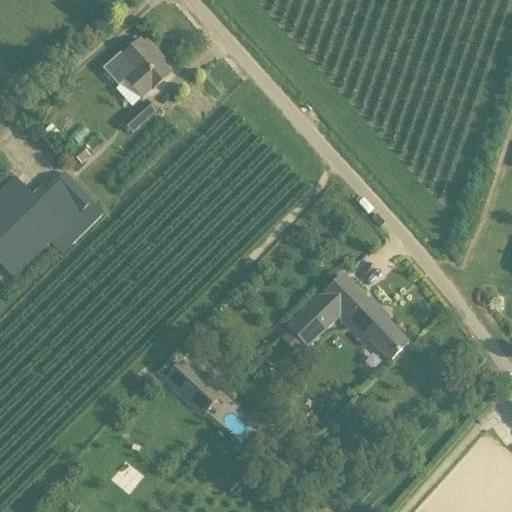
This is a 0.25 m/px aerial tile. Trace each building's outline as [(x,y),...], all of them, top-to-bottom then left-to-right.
[(119,90),(127,83),(143,102),(172,76),(157,60),(160,58),(146,43),(143,46),(140,43),(123,59),(121,57),(103,72),(119,90)] [(146,103),(121,125),(133,137),(158,114),(146,103)] [(64,240),(53,251),(60,260),(104,216),(92,204),(93,203),(65,174),(44,193),(41,190),(34,198),(15,178),(0,192),(0,269),(13,283),(56,241),(61,237),(64,240)] [(326,295),(324,293),(286,330),(289,333),(281,340),(297,356),(304,349),(306,351),(343,315),(346,319),(390,364),(409,346),(382,318),(384,315),(371,301),(369,304),(365,301),(344,277),(326,295)] [(209,391),(181,365),(164,381),(194,408),(209,391)]
